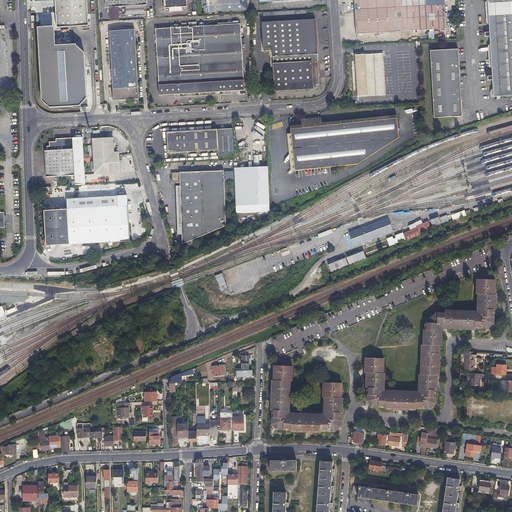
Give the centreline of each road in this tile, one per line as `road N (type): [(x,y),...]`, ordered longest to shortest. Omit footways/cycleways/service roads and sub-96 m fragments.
road 1 (residential): [(163,244),(192,334),(0,423)]
road 2 (unclassified): [(130,118),(327,101),(339,71),(333,0)]
road 3 (residential): [(188,454),(58,459),(0,477)]
road 4 (residential): [(511,473),(347,450)]
road 5 (unclassified): [(31,270),(26,122)]
road 6 (unclassified): [(163,244),(84,267),(31,270)]
road 7 (unclassified): [(130,118),(163,244)]
road 8 (unclassified): [(26,122),(22,0)]
